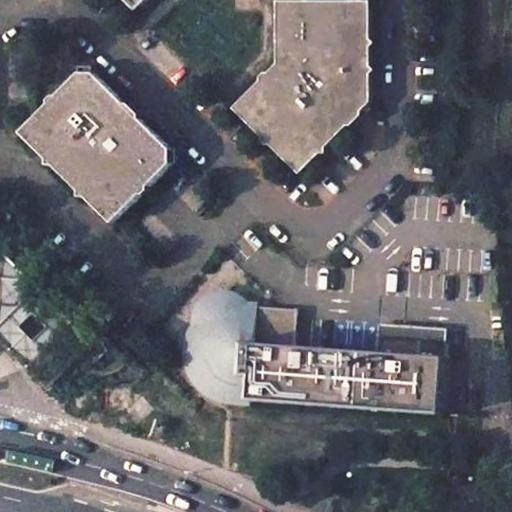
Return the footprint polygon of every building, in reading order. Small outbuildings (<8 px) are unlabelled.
[(125,0),(141,15),(156,0),(125,0)] [(374,5),(283,5),(283,69),(241,113),(306,179),(374,110),(374,5)] [(88,76),(28,135),(118,227),(179,168),(185,167),(185,153),(179,153),(102,76),(102,69),(88,69),(88,76)] [(8,253),(0,252),(0,337),(53,386),(96,344),(8,253)] [(246,294),(242,292),(237,290),(232,289),(227,288),(221,289),(217,291),(213,294),(210,297),(208,300),(206,303),(205,307),(204,311),(204,317),(201,321),(197,325),(192,332),(189,339),(187,346),(186,354),(186,361),(187,368),(189,373),(192,379),(197,386),(204,392),(209,396),(214,399),(219,400),(224,402),(229,403),(235,402),(239,402),(244,401),(434,416),(439,360),(438,360),(440,329),(383,326),(380,354),(286,349),(288,309),(263,305),(263,300),(253,299),(250,296),(246,294)]
